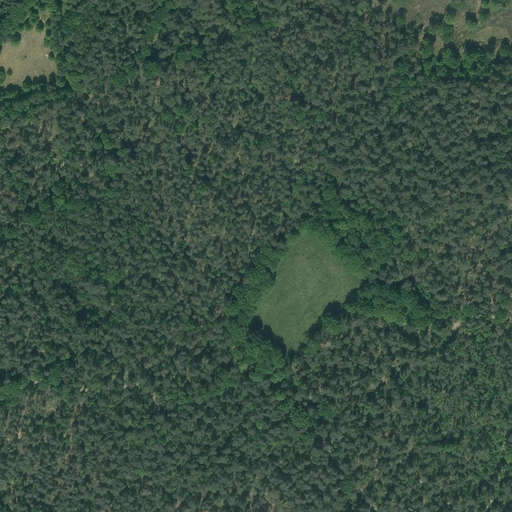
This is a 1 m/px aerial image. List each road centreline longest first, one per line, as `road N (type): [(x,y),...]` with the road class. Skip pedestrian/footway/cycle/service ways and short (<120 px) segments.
road 1 (track): [(264,367),(179,390),(140,383),(77,390),(54,379)]
road 2 (track): [(375,511),(264,367)]
